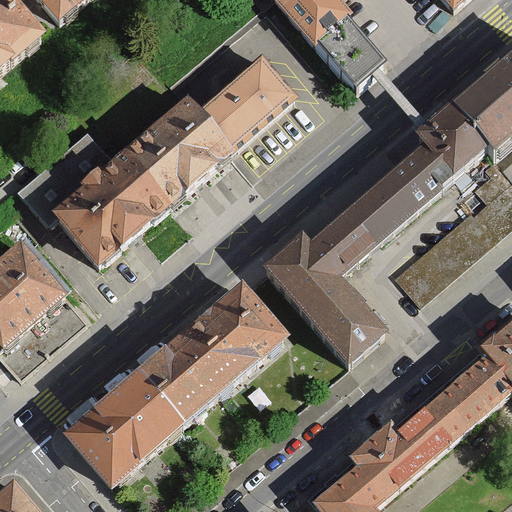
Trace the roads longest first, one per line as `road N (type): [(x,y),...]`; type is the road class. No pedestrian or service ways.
road 1 (secondary): [(511,13),(14,439)]
road 2 (residential): [(236,511),(511,274)]
